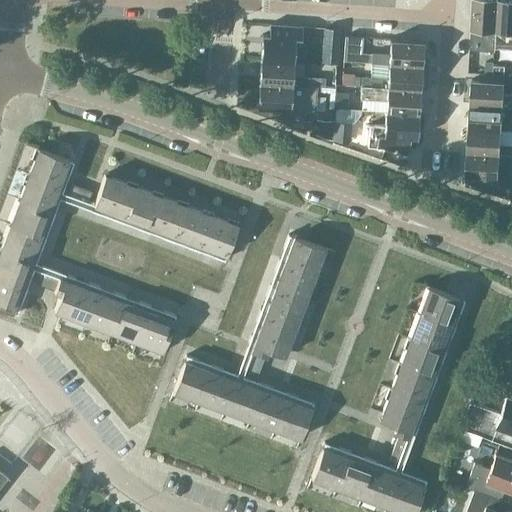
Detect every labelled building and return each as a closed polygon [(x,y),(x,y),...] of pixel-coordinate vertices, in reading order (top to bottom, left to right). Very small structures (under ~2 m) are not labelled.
[(495,47),(498,0),(473,0),(472,28),(471,49),(495,51),(496,47),(495,47)] [(511,0),(498,0),(495,47),(496,47),(511,47),(511,0)] [(260,58),(293,60),(294,46),(300,47),(301,25),(269,23),(269,34),(262,34),(260,58)] [(337,44),(338,28),(326,27),(325,44),(337,44)] [(355,61),(357,36),(344,36),(343,60),(355,61)] [(371,61),(388,62),(421,64),(423,41),(389,39),(388,53),(372,52),(371,61)] [(260,58),(258,82),(316,86),(316,77),(309,76),(292,75),(293,60),(260,58)] [(421,64),(388,62),(371,61),(370,76),(361,76),(360,85),(419,89),(421,64)] [(485,61),(484,73),(492,74),(493,65),(493,61),(485,61)] [(493,65),(492,74),(499,74),(504,75),(504,66),(493,65)] [(471,103),(511,105),(511,93),(504,93),(505,81),(472,79),(471,103)] [(316,86),(258,82),(257,107),(289,109),(314,110),(316,86)] [(419,89),(360,85),(359,98),(385,99),(385,111),(418,113),(419,89)] [(334,91),(333,108),(335,108),(344,109),(346,109),(348,92),(334,91)] [(469,127),(501,129),(503,115),(511,115),(511,105),(471,103),(469,127)] [(344,109),(335,108),(334,121),(350,122),(352,122),(360,113),(361,110),(346,109),(344,109)] [(368,124),(366,145),(409,148),(409,137),(416,137),(418,113),(385,111),(384,125),(368,124)] [(315,119),(314,134),(331,139),(333,120),(315,119)] [(350,122),(334,121),(332,140),(349,141),(350,122)] [(469,127),(467,151),(511,154),(511,144),(500,144),(501,129),(469,127)] [(27,173),(63,186),(73,160),(37,147),(27,173)] [(511,154),(467,151),(466,175),(476,176),(476,184),(511,186),(511,154)] [(63,186),(27,173),(18,198),(54,211),(63,186)] [(94,203),(91,209),(99,212),(112,176),(105,173),(94,203)] [(137,185),(112,176),(99,212),(124,221),(137,185)] [(65,199),(85,207),(91,191),(71,184),(65,199)] [(163,195),(137,185),(124,221),(149,231),(163,195)] [(188,204),(163,195),(149,231),(174,240),(188,204)] [(54,211),(18,198),(9,223),(44,237),(54,211)] [(188,204),(174,240),(200,249),(213,213),(188,204)] [(238,223),(213,213),(200,249),(225,259),(238,223)] [(9,223),(0,246),(0,248),(35,262),(44,237),(9,223)] [(289,234),(279,260),(315,273),(325,247),(307,241),(289,234)] [(0,248),(0,277),(26,287),(35,262),(0,248)] [(279,260),(270,285),(306,298),(315,273),(279,260)] [(162,350),(175,314),(66,275),(61,272),(41,265),(35,283),(54,290),(54,291),(60,293),(53,310),(75,318),(74,321),(84,325),(85,322),(162,350)] [(26,287),(0,277),(0,306),(16,313),(26,287)] [(306,298),(270,285),(260,310),(296,324),(306,298)] [(418,311),(453,324),(463,298),(445,292),(427,285),(418,311)] [(267,349),(284,356),(287,348),(296,324),(260,310),(248,342),(267,349)] [(418,311),(408,336),(444,350),(453,324),(418,311)] [(444,350),(408,336),(399,361),(435,375),(444,350)] [(239,368),(238,369),(244,371),(257,376),(265,354),(267,349),(248,342),(246,347),(239,368)] [(299,438),(312,402),(185,355),(172,391),(299,438)] [(399,361),(390,387),(425,400),(435,375),(399,361)] [(390,387),(380,412),(416,425),(425,400),(390,387)] [(463,412),(458,427),(463,428),(466,430),(481,435),(500,442),(505,429),(511,431),(511,397),(506,395),(500,410),(500,412),(468,400),(463,412)] [(388,459),(401,464),(416,425),(380,412),(378,418),(396,425),(393,431),(398,433),(388,459)] [(324,442),(310,478),(401,511),(413,511),(426,480),(324,442)] [(472,461),(463,485),(465,485),(473,489),(488,494),(489,493),(493,482),(496,484),(504,486),(511,489),(511,459),(495,453),(489,467),(489,468),(474,462),(472,461)] [(488,494),(473,489),(464,511),(466,511),(503,511),(493,508),(498,496),(489,493),(488,494)]
